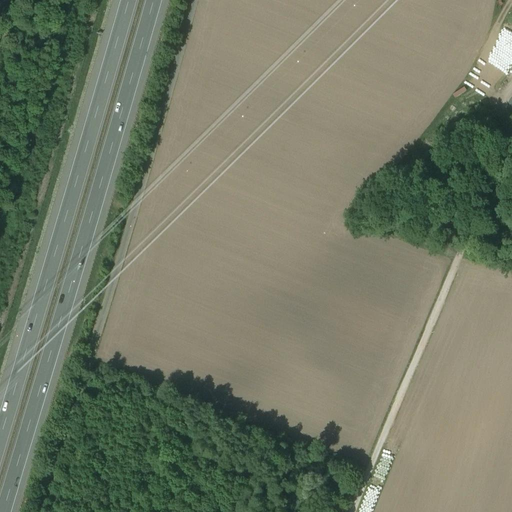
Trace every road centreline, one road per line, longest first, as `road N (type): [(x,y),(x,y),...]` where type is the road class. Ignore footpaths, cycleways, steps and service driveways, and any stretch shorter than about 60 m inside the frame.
road 1 (unclassified): [(193,0),(40,511)]
road 2 (motorway): [(7,511),(157,0)]
road 3 (motorway): [(122,0),(0,421)]
road 4 (track): [(352,511),(495,172),(511,153)]
